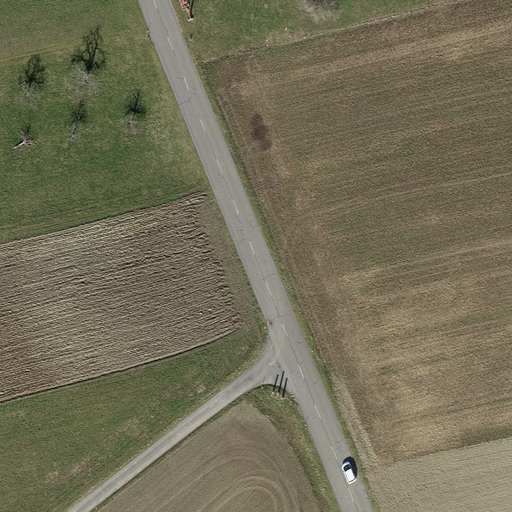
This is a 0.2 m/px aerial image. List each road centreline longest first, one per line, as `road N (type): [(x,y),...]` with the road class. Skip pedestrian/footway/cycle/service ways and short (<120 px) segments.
road 1 (unclassified): [(358,511),(155,0)]
road 2 (track): [(80,511),(293,346)]
